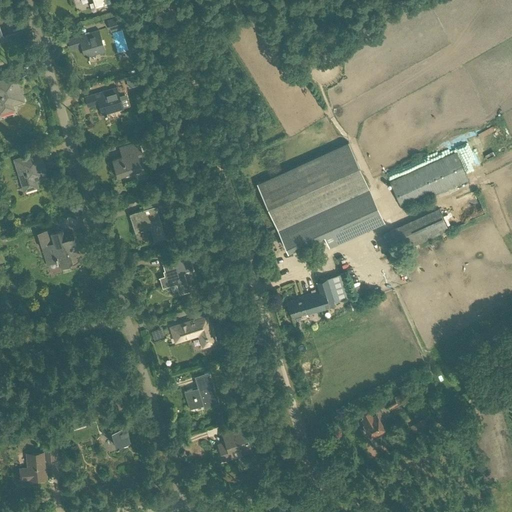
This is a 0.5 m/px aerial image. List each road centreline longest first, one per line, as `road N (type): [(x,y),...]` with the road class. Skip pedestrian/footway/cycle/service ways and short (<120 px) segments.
road 1 (residential): [(126,321),(25,0)]
road 2 (track): [(255,284),(172,34)]
road 3 (unclassified): [(325,511),(255,284)]
road 4 (residential): [(183,505),(126,321)]
road 5 (residential): [(0,336),(126,321)]
